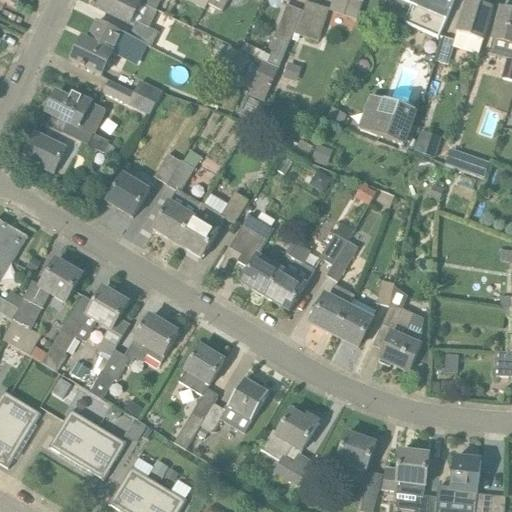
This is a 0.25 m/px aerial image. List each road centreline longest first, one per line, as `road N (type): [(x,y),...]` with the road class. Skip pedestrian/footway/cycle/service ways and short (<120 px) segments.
road 1 (residential): [(511,423),(452,421),(349,390),(0,183)]
road 2 (residential): [(0,129),(61,0)]
